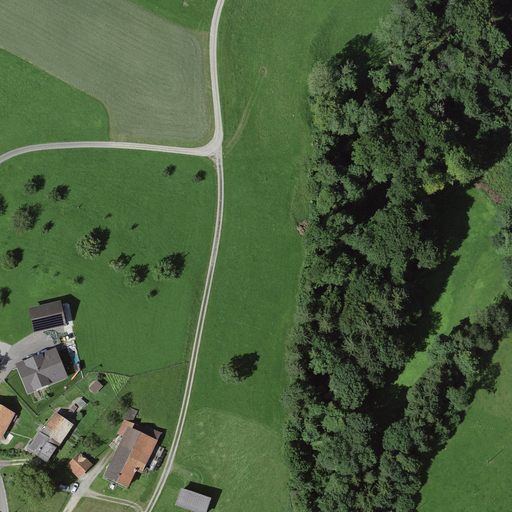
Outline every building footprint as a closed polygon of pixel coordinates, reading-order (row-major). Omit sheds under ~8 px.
[(61,303),(28,310),(34,335),(67,327),(61,303)] [(56,353),(21,366),(30,390),(65,376),(56,353)] [(94,396),(103,390),(98,383),(89,390),(94,396)] [(0,444),(15,414),(0,407),(0,444)] [(74,426),(56,414),(42,434),(40,433),(27,451),(47,465),(74,426)] [(145,430),(124,420),(117,435),(124,438),(105,479),(128,490),(136,473),(142,476),(162,435),(146,428),(145,430)] [(94,465),(81,452),(67,467),(80,480),(94,465)] [(207,511),(212,500),(181,490),(176,507),(192,511),(207,511)]
